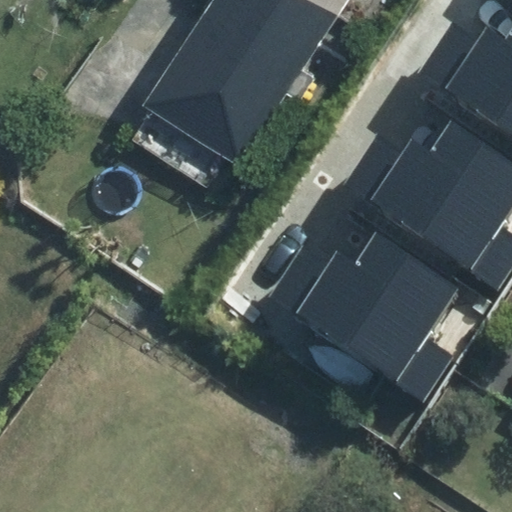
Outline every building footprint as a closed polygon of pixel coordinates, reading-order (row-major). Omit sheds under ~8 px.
[(185,0),(181,7),(289,81),(297,70),(284,59),(324,0),(185,0)] [(283,89),(289,81),(181,7),(125,89),(220,153),(270,80),(283,89)] [(424,78),(511,134),(511,43),(506,53),(460,23),(424,78)] [(350,191),(504,290),(511,278),(511,230),(508,227),(511,220),(511,164),(456,129),(432,165),(386,136),(350,191)] [(274,301),(428,400),(458,354),(432,337),(462,291),(380,238),(356,275),(310,245),(274,301)]
